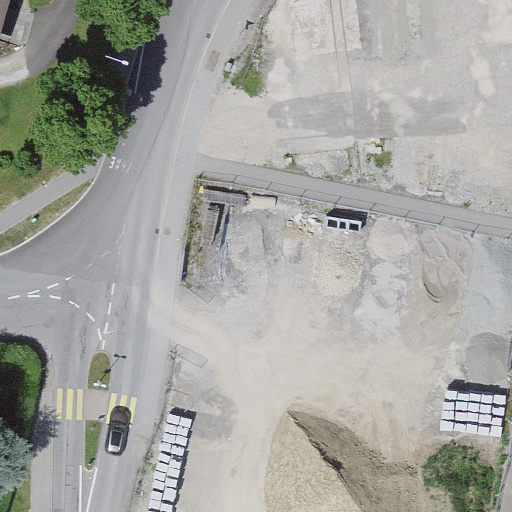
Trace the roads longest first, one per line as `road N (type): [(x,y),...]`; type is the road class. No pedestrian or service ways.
road 1 (residential): [(113,266),(193,0)]
road 2 (residential): [(78,511),(113,266)]
